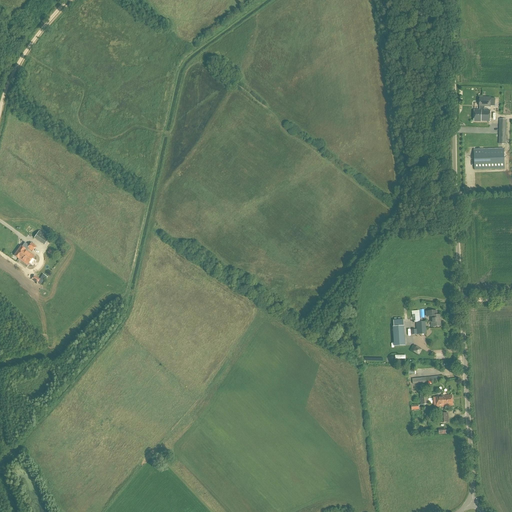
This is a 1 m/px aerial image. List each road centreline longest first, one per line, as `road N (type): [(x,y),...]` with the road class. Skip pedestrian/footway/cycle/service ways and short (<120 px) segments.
road 1 (unclassified): [(471,500),(452,0)]
road 2 (unclassified): [(0,104),(24,52),(67,0)]
